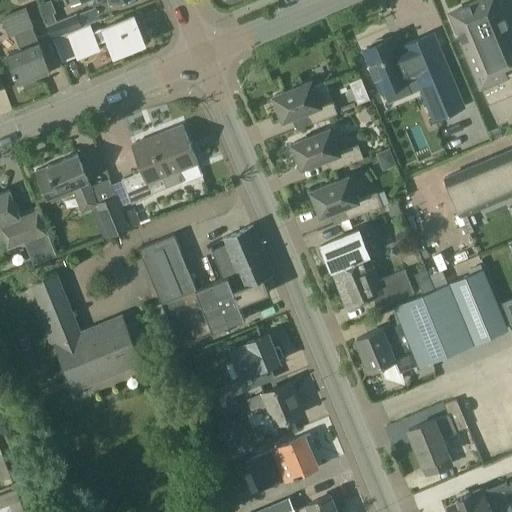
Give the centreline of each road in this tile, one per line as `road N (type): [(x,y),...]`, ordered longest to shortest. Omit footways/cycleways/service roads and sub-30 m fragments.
road 1 (unclassified): [(353,423),(201,55)]
road 2 (unclassified): [(0,137),(201,55)]
road 3 (residential): [(353,423),(511,358)]
road 4 (unclassified): [(201,55),(335,0)]
